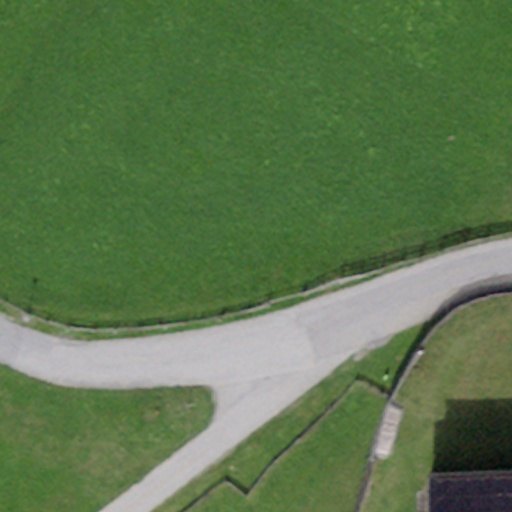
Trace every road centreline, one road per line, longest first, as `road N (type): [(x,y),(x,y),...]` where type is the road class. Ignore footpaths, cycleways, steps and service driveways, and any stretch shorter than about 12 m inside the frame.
road 1 (residential): [(294,333),(81,361),(0,319)]
road 2 (residential): [(294,333),(249,413),(124,511)]
road 3 (residential): [(511,267),(294,333)]
